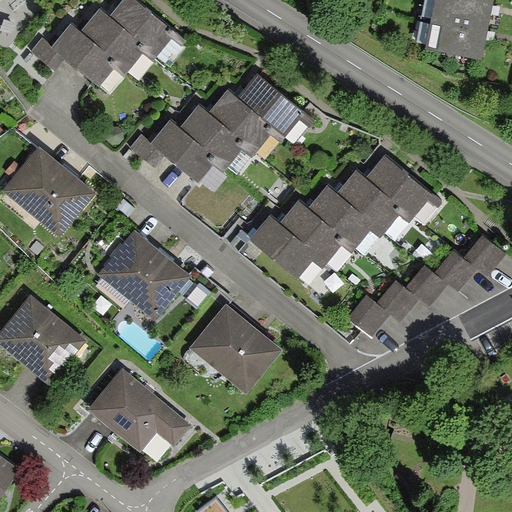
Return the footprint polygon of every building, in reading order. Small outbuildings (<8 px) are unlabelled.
[(158,58),(177,35),(134,0),(127,0),(115,15),(111,19),(148,49),(158,58)] [(438,0),(431,42),(485,53),(495,0),(438,0)] [(148,49),(111,19),(101,11),(85,29),(82,33),(121,65),(129,72),(148,49)] [(82,33),(72,25),(56,44),(53,47),(65,57),(102,87),(121,65),(82,33)] [(65,57),(53,47),(43,39),(33,51),(54,70),(65,57)] [(238,101),(283,138),(295,148),(314,125),(258,78),(242,96),(238,101)] [(265,160),(283,138),(238,101),(229,93),(214,111),(211,114),(248,145),(265,160)] [(248,145),(211,114),(201,106),(185,126),(182,130),(218,160),(228,168),(248,145)] [(182,130),(171,122),(156,141),(152,145),(160,151),(199,183),(218,160),(182,130)] [(160,151),(152,145),(142,136),(131,148),(149,163),(160,151)] [(59,236),(96,194),(77,178),(44,150),(8,192),(59,236)] [(422,227),(442,203),(386,158),(372,176),(367,182),(413,219),(422,227)] [(393,244),(413,219),(367,182),(357,174),(343,191),(339,196),(386,234),(393,244)] [(366,258),(386,234),(339,196),(330,189),(315,208),(311,213),(348,243),(366,258)] [(348,243),(311,213),(298,202),(283,220),(279,226),(319,258),(329,266),(348,243)] [(279,226),(269,217),(254,236),(250,241),(260,250),(300,282),(319,258),(279,226)] [(156,320),(192,278),(166,255),(139,232),(102,274),(156,320)] [(488,275),(505,253),(482,235),(465,258),(478,268),(488,275)] [(478,268),(465,258),(455,250),(437,273),(450,283),(460,291),(478,268)] [(450,283),(437,273),(425,264),(407,287),(420,298),(432,307),(450,283)] [(420,298),(407,287),(396,279),(378,303),(390,312),(402,321),(420,298)] [(351,319),(373,335),(390,312),(378,303),(368,295),(351,319)] [(52,382),(86,339),(33,298),(0,339),(0,342),(23,360),(52,382)] [(248,395),(283,350),(258,331),(226,306),(191,350),(248,395)] [(177,443),(194,422),(148,388),(122,368),(88,413),(139,453),(158,429),(177,443)] [(0,499),(22,466),(0,451),(0,499)] [(237,511),(224,492),(201,508),(203,511),(237,511)]
